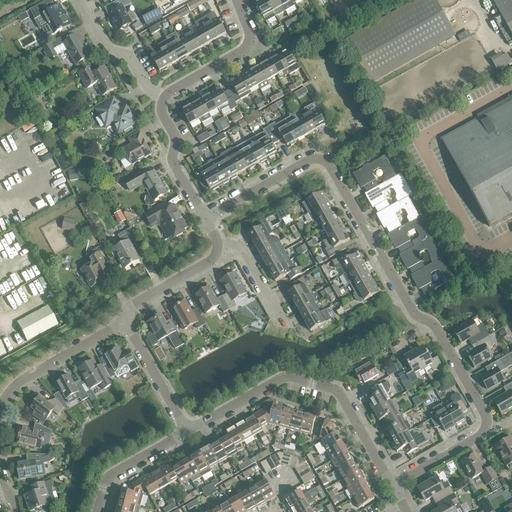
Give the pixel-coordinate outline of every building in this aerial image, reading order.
[(62,30),(61,28),(70,23),(59,5),(54,8),(49,0),(47,0),(30,10),(35,19),(42,15),(48,25),(44,27),(50,37),(62,30)] [(128,3),(126,0),(119,0),(113,4),(116,10),(109,13),(119,31),(131,24),(131,23),(135,21),(135,19),(132,13),(130,13),(126,15),(122,7),(128,3)] [(266,22),(268,20),(269,21),(273,19),(273,17),(275,16),(273,12),(266,0),(258,0),(254,2),(266,22)] [(275,16),(278,15),(279,15),(283,13),(283,12),(285,11),(282,6),(278,0),(266,0),(273,12),(275,16)] [(293,4),(291,0),(278,0),(282,6),(285,11),(287,9),(289,10),(292,8),(292,6),(294,5),(293,4)] [(507,42),(511,39),(511,0),(492,0),(501,15),(494,19),(507,42)] [(190,11),(198,7),(195,2),(188,6),(190,11)] [(186,9),(177,14),(180,20),(189,15),(186,9)] [(21,22),(28,18),(25,13),(18,16),(21,22)] [(170,24),(179,19),(176,13),(167,18),(170,24)] [(204,18),(205,19),(216,39),(226,34),(214,13),(204,18)] [(207,45),(216,39),(205,19),(204,18),(195,24),(198,29),(207,45)] [(169,24),(166,19),(160,22),(163,28),(169,24)] [(148,30),(151,35),(161,30),(158,24),(148,30)] [(189,28),(186,30),(197,50),(207,45),(198,29),(193,32),(191,28),(189,28)] [(176,35),(188,55),(197,50),(186,30),(176,35)] [(170,39),(167,40),(178,61),(180,60),(181,62),(186,59),(185,57),(188,55),(176,35),(175,33),(170,36),(170,39)] [(64,44),(76,65),(89,57),(77,36),(67,42),(63,36),(43,48),(50,60),(57,56),(53,50),(64,44)] [(372,79),(379,74),(359,38),(351,42),(372,79)] [(158,46),(161,51),(169,66),(178,61),(167,40),(164,42),(158,46)] [(151,49),(148,51),(159,72),(161,71),(162,72),(167,69),(166,68),(169,66),(161,51),(155,54),(153,50),(151,49)] [(289,75),(299,70),(287,49),(277,55),(288,74),(289,75)] [(277,55),(268,60),(277,75),(279,80),(288,74),(277,55)] [(502,57),(493,62),(498,71),(507,66),(502,57)] [(267,81),(277,75),(268,60),(259,66),(267,81)] [(249,71),(258,86),(260,90),(270,85),(267,81),(259,66),(249,71)] [(116,89),(104,67),(94,73),(90,67),(78,74),(87,89),(96,84),(102,96),(116,89)] [(248,92),(249,91),(258,86),(249,71),(239,77),(248,92)] [(251,94),(249,91),(248,92),(239,77),(230,82),(234,89),(229,92),(235,103),(251,94)] [(210,94),(218,109),(219,112),(235,103),(229,92),(223,95),(220,88),(210,94)] [(209,114),(218,109),(210,94),(200,99),(209,114)] [(511,97),(508,100),(508,99),(507,100),(497,106),(496,106),(496,107),(485,113),(485,112),(484,112),(485,113),(478,116),(477,117),(479,119),(465,127),(465,126),(464,127),(465,127),(451,135),(451,134),(450,135),(451,135),(443,140),(442,139),(441,140),(454,162),(458,171),(463,180),(480,210),(485,219),(489,228),(490,227),(498,222),(499,222),(511,214),(511,97)] [(200,99),(191,104),(199,119),(202,124),(211,118),(209,114),(200,99)] [(106,127),(113,123),(119,134),(124,131),(125,133),(132,129),(131,127),(136,124),(126,106),(124,108),(124,109),(121,110),(121,109),(119,110),(113,100),(96,110),(106,127)] [(199,119),(191,104),(190,102),(184,106),(185,107),(181,110),(190,125),(199,119)] [(316,130),(325,124),(317,109),(311,112),(309,108),(307,108),(304,110),(316,130)] [(303,117),(298,120),(306,135),(316,130),(304,110),(301,111),(300,113),(303,117)] [(297,141),(306,135),(298,120),(294,113),(290,116),(289,118),(288,118),(285,120),(297,141)] [(245,119),(249,126),(256,122),(252,115),(245,119)] [(275,124),(269,127),(271,131),(278,142),(283,139),(287,146),(290,144),(291,146),(296,143),(295,142),(297,141),(285,120),(276,126),(275,124)] [(273,154),(276,152),(272,145),(278,142),(271,131),(269,127),(263,130),(264,132),(255,137),(267,158),(268,157),(269,159),(275,156),(273,154)] [(132,166),(151,155),(145,144),(147,143),(140,132),(128,139),(132,145),(123,150),(132,166)] [(200,144),(210,138),(208,134),(207,132),(197,138),(200,144)] [(252,139),(245,143),(257,163),(260,162),(261,163),(266,160),(265,159),(267,158),(255,137),(252,139)] [(257,163),(245,143),(236,148),(248,169),(249,168),(250,169),(256,166),(255,164),(257,163)] [(231,149),(226,152),(238,174),(248,169),(236,148),(233,150),(231,149)] [(217,158),(229,179),(230,179),(231,180),(237,177),(236,175),(238,174),(226,152),(221,155),(220,157),(217,158)] [(360,182),(367,194),(379,187),(372,175),(373,171),(379,168),(382,169),(385,174),(384,178),(387,182),(396,177),(385,156),(353,174),(358,183),(360,182)] [(208,164),(220,185),(222,183),(223,185),(229,182),(228,180),(229,179),(217,158),(213,161),(211,161),(207,163),(208,164)] [(217,186),(220,185),(208,164),(198,170),(203,179),(199,182),(204,190),(209,188),(210,190),(211,189),(212,191),(218,188),(217,186)] [(75,175),(74,170),(69,171),(71,180),(80,178),(79,175),(75,175)] [(153,201),(167,194),(155,172),(144,178),(140,172),(124,181),(129,190),(143,183),(150,195),(146,197),(144,202),(147,206),(151,207),(155,204),(153,201)] [(365,194),(370,203),(372,202),(378,214),(390,207),(384,195),(385,192),(390,188),(394,189),(397,195),(396,198),(398,202),(398,203),(408,197),(412,195),(401,174),(396,177),(387,182),(379,187),(367,194),(365,194)] [(306,210),(307,211),(308,213),(307,213),(307,214),(309,213),(313,211),(328,202),(322,192),(302,204),(303,204),(304,206),(304,207),(306,210)] [(378,214),(376,215),(381,224),(383,223),(390,234),(402,228),(402,227),(395,215),(396,212),(402,209),(405,210),(408,215),(407,218),(410,223),(419,218),(408,197),(398,203),(398,202),(390,207),(378,214)] [(328,202),(313,211),(309,213),(310,215),(309,216),(311,220),(313,220),(314,222),(313,223),(314,222),(333,211),(328,202)] [(181,232),(187,228),(174,206),(163,212),(160,207),(145,215),(151,226),(156,223),(161,224),(169,238),(175,235),(176,238),(183,234),(181,232)] [(280,221),(289,216),(287,212),(285,208),(276,214),(280,221)] [(119,224),(126,220),(121,211),(114,214),(119,224)] [(333,211),(314,222),(315,225),(320,223),(323,229),(339,221),(333,211)] [(390,234),(388,235),(393,244),(395,243),(401,255),(413,248),(407,236),(408,232),(413,229),(417,230),(420,236),(419,239),(421,243),(431,238),(419,218),(410,223),(402,227),(402,228),(390,234)] [(329,239),(344,230),(339,221),(323,229),(329,238),(329,239)] [(76,235),(79,226),(67,223),(65,233),(76,235)] [(251,240),(254,244),(269,235),(273,233),(267,223),(246,235),(250,241),(251,240)] [(130,228),(118,236),(123,244),(114,250),(124,269),(139,260),(135,252),(134,253),(129,245),(137,241),(130,228)] [(330,258),(346,249),(343,244),(349,240),(344,230),(329,239),(329,238),(324,241),(328,249),(326,250),(327,252),(326,252),(330,258)] [(275,238),(271,240),(269,235),(254,244),(259,253),(279,242),(278,239),(275,238)] [(399,256),(405,264),(406,264),(413,275),(425,268),(418,256),(419,253),(425,250),(428,250),(431,256),(430,259),(433,263),(433,264),(442,258),(431,238),(421,243),(413,248),(401,255),(399,256)] [(310,249),(314,247),(318,245),(314,239),(307,243),(310,249)] [(259,253),(264,263),(285,251),(279,242),(259,253)] [(97,249),(86,255),(92,264),(81,271),(91,288),(105,280),(102,274),(105,273),(103,270),(107,267),(97,249)] [(285,264),(285,263),(290,260),(285,251),(264,263),(270,272),(285,264)] [(350,258),(347,253),(332,262),(335,268),(338,266),(343,275),(345,274),(348,273),(348,272),(363,264),(357,254),(350,258)] [(411,276),(416,285),(418,284),(425,296),(437,289),(430,277),(431,274),(437,270),(440,271),(443,277),(442,280),(445,284),(454,279),(442,258),(433,264),(433,263),(425,268),(413,275),(411,276)] [(298,268),(295,270),(290,260),(285,263),(285,264),(270,272),(275,282),(287,275),(290,280),(302,274),(298,268)] [(353,282),(368,273),(363,264),(348,272),(348,273),(345,274),(343,275),(348,285),(350,284),(353,282)] [(228,293),(222,297),(230,310),(236,306),(233,301),(247,293),(235,273),(221,282),(225,290),(226,289),(228,293)] [(368,273),(353,282),(350,284),(355,293),(374,282),(368,273)] [(294,303),(312,293),(304,278),(292,284),(295,289),(288,293),(294,303)] [(374,282),(355,293),(353,294),(357,301),(362,302),(379,292),(374,282)] [(224,313),(229,310),(222,297),(217,300),(210,288),(196,296),(206,313),(219,306),(224,313)] [(315,304),(317,302),(312,293),(294,303),(299,312),(315,304)] [(197,329),(206,325),(197,309),(191,312),(186,302),(179,305),(179,304),(177,305),(178,306),(172,309),(183,330),(194,324),(197,329)] [(305,322),(320,313),(315,304),(299,312),(305,322)] [(26,341),(57,324),(47,307),(17,323),(26,341)] [(331,320),(325,310),(320,313),(305,322),(310,332),(318,327),(319,328),(320,329),(323,327),(323,326),(323,325),(331,320)] [(184,344),(174,326),(169,329),(161,315),(147,323),(152,331),(146,334),(145,337),(151,348),(156,345),(157,341),(167,335),(175,349),(184,344)] [(481,341),(489,337),(489,336),(483,324),(477,328),(473,321),(467,324),(466,322),(460,325),(461,328),(454,332),(461,344),(477,335),(481,341)] [(489,337),(481,341),(476,344),(479,349),(468,355),(475,368),(492,358),(488,351),(490,350),(493,345),(499,342),(494,334),(489,336),(489,337)] [(423,346),(413,351),(424,370),(430,366),(432,370),(441,365),(435,354),(430,357),(423,346)] [(129,371),(130,373),(138,368),(128,351),(121,355),(117,348),(104,356),(104,357),(101,359),(104,365),(102,366),(104,369),(110,380),(116,376),(117,378),(129,371)] [(410,368),(404,372),(407,377),(410,383),(420,377),(418,373),(424,370),(413,351),(403,357),(410,368)] [(493,371),(481,378),(487,390),(504,381),(499,373),(511,365),(511,355),(511,354),(490,366),(493,371)] [(364,364),(365,365),(354,372),(357,378),(358,378),(359,380),(361,381),(362,380),(364,384),(379,376),(370,361),(364,364)] [(113,385),(110,380),(104,369),(99,372),(94,362),(88,366),(86,364),(80,367),(81,369),(80,370),(90,388),(99,383),(103,390),(113,385)] [(389,377),(398,371),(394,364),(385,369),(389,377)] [(407,377),(404,372),(402,369),(396,373),(401,380),(407,377)] [(81,384),(75,387),(69,376),(56,383),(66,399),(69,404),(79,399),(81,402),(82,402),(84,405),(89,402),(87,398),(88,398),(81,384)] [(388,382),(370,392),(370,391),(369,392),(372,398),(367,401),(373,411),(390,401),(387,394),(389,393),(391,387),(388,382)] [(511,382),(503,388),(507,394),(494,401),(501,415),(511,408),(511,382)] [(453,405),(445,409),(455,426),(466,420),(462,413),(467,410),(458,394),(452,396),(451,399),(451,401),(453,405)] [(52,411),(58,416),(64,408),(55,399),(49,404),(39,397),(31,408),(36,412),(34,416),(43,423),(52,411)] [(386,418),(389,423),(401,416),(398,410),(399,407),(395,402),(393,401),(392,400),(390,401),(373,411),(379,422),(386,418)] [(266,409),(254,416),(261,428),(267,424),(279,427),(284,410),(273,407),(272,411),(266,409)] [(428,415),(436,428),(441,425),(445,432),(455,426),(445,409),(436,414),(434,412),(428,415)] [(279,427),(289,430),(294,412),(284,410),(279,427)] [(289,430),(300,433),(304,415),(294,412),(289,430)] [(311,436),(315,418),(304,415),(300,433),(311,436)] [(258,434),(261,439),(266,436),(261,428),(254,416),(244,421),(253,437),(258,434)] [(385,432),(391,442),(410,431),(409,430),(410,427),(407,422),(404,421),(401,416),(389,423),(392,428),(385,432)] [(244,421),(235,426),(244,442),(253,437),(244,421)] [(319,440),(326,452),(342,443),(336,433),(330,422),(324,421),(319,440)] [(429,421),(424,424),(428,431),(433,428),(429,421)] [(21,428),(18,443),(41,449),(47,450),(52,431),(35,423),(33,431),(21,428)] [(228,437),(234,447),(235,447),(238,452),(243,449),(240,444),(244,442),(235,426),(225,432),(228,437)] [(394,448),(397,453),(404,449),(407,455),(408,454),(407,454),(415,449),(416,451),(429,443),(428,442),(428,441),(425,435),(413,432),(412,430),(410,431),(391,442),(391,443),(390,445),(392,448),(394,448)] [(228,437),(219,442),(228,458),(238,452),(235,447),(234,447),(228,437)] [(511,439),(511,438),(495,447),(507,466),(511,463),(511,439)] [(219,442),(210,448),(219,463),(228,458),(219,442)] [(347,452),(342,443),(326,452),(332,461),(347,452)] [(219,463),(210,448),(200,453),(209,469),(219,463)] [(332,461),(337,471),(352,462),(347,452),(332,461)] [(191,458),(200,474),(201,476),(202,475),(204,476),(208,473),(209,472),(210,471),(209,469),(200,453),(191,458)] [(276,468),(281,465),(279,453),(270,458),(276,468)] [(281,465),(288,467),(291,456),(286,455),(279,453),(281,465)] [(40,455),(26,455),(27,462),(17,463),(19,480),(37,477),(45,475),(43,464),(49,463),(54,459),(54,455),(40,455)] [(487,484),(491,482),(497,479),(491,468),(485,471),(479,461),(477,462),(473,455),(462,461),(472,479),(481,474),(487,484)] [(288,467),(295,469),(303,459),(299,458),(293,456),(291,456),(288,467)] [(191,458),(182,464),(190,479),(200,474),(191,458)] [(271,471),(276,468),(270,458),(265,461),(271,471)] [(295,469),(298,474),(308,468),(303,459),(295,469)] [(266,474),(271,471),(265,461),(260,464),(266,474)] [(178,480),(178,479),(172,469),(169,462),(167,463),(164,465),(165,466),(160,469),(169,485),(178,480)] [(337,471),(342,480),(358,471),(352,462),(337,471)] [(457,470),(453,462),(446,465),(451,473),(457,470)] [(182,464),(172,469),(178,479),(178,480),(181,485),(190,479),(182,464)] [(248,471),(250,475),(256,472),(260,470),(257,465),(253,468),(248,471)] [(298,474),(301,480),(311,473),(308,468),(298,474)] [(160,469),(150,475),(159,490),(169,485),(160,469)] [(363,481),(361,477),(363,476),(360,470),(358,471),(342,480),(348,489),(363,481)] [(326,477),(323,471),(321,472),(317,475),(320,480),(324,478),(326,477)] [(314,479),(311,473),(301,480),(304,485),(314,479)] [(150,496),(159,490),(150,475),(141,480),(142,482),(146,489),(150,496)] [(257,487),(265,502),(275,497),(264,477),(261,479),(261,484),(257,487)] [(432,498),(436,504),(453,494),(446,483),(441,486),(436,477),(431,480),(431,479),(424,483),(425,484),(417,488),(417,489),(419,488),(421,491),(422,491),(424,494),(421,495),(421,496),(421,497),(421,499),(422,500),(423,501),(425,501),(425,502),(432,498)] [(53,480),(30,487),(32,494),(25,496),(30,511),(55,503),(52,492),(53,480)] [(348,489),(353,499),(369,490),(363,481),(348,489)] [(123,490),(120,501),(140,507),(143,495),(142,495),(144,490),(146,489),(142,482),(133,487),(132,486),(130,492),(123,490)] [(245,488),(247,492),(256,508),(265,502),(257,487),(253,489),(248,486),(245,488)] [(374,500),(369,490),(353,499),(358,509),(374,500)] [(284,500),(290,510),(311,498),(308,493),(303,496),(300,491),(284,500)] [(247,492),(238,497),(246,511),(248,511),(256,508),(247,492)] [(436,504),(439,510),(434,511),(462,511),(453,494),(436,504)] [(246,511),(238,497),(228,503),(233,511),(246,511)] [(308,506),(314,503),(311,498),(290,510),(291,511),(307,511),(311,510),(308,506)] [(233,511),(228,503),(226,499),(217,504),(221,511),(233,511)] [(117,511),(118,511),(138,511),(140,507),(120,501),(117,511)]
